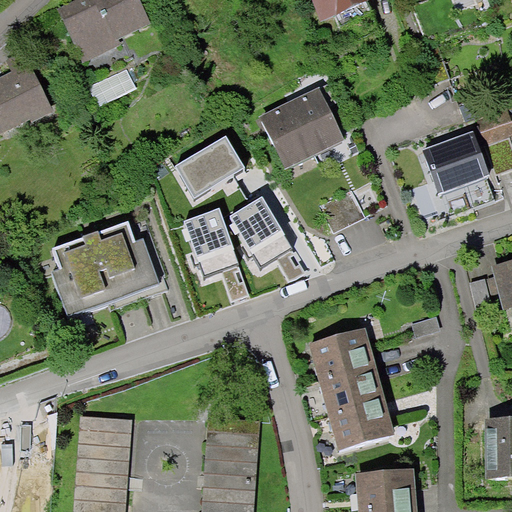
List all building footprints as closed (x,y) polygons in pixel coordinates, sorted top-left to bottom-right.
[(156,31),(142,0),(89,0),(62,11),(86,69),(124,53),(121,46),(156,31)] [(391,5),(389,0),(318,0),(329,28),(391,5)] [(443,44),(399,59),(412,98),(456,83),(443,44)] [(0,140),(59,116),(34,54),(11,63),(16,77),(0,83),(0,140)] [(130,72),(91,87),(100,111),(139,95),(130,72)] [(328,93),(296,108),(321,162),(353,148),(328,93)] [(296,108),(264,122),(289,177),(321,162),(296,108)] [(467,130),(471,143),(486,180),(511,172),(511,145),(511,142),(511,141),(511,120),(510,115),(467,130)] [(245,167),(225,135),(174,166),(194,199),(211,188),(213,191),(234,178),(232,175),(245,167)] [(471,143),(419,161),(435,205),(488,187),(486,180),(471,143)] [(356,193),(322,208),(336,240),(370,225),(356,193)] [(285,234),(263,196),(229,216),(250,251),(251,251),(260,267),(276,258),(277,260),(291,252),(289,249),(292,248),(284,235),(285,234)] [(234,249),(220,208),(183,221),(197,260),(198,259),(204,276),(222,270),(222,273),(237,268),(236,265),(239,264),(233,249),(234,249)] [(137,222),(54,250),(62,274),(53,277),(72,331),(173,296),(153,239),(144,242),(137,222)] [(305,274),(291,252),(277,260),(290,283),(305,274)] [(240,267),(237,268),(222,273),(231,301),(249,296),(240,267)] [(511,269),(498,273),(501,282),(507,307),(509,316),(511,315),(511,269)] [(507,307),(501,282),(474,288),(481,314),(507,307)] [(438,322),(416,330),(421,343),(443,336),(438,322)] [(373,337),(315,353),(325,387),(382,371),(373,337)] [(382,371),(325,387),(335,422),(392,406),(382,371)] [(392,406),(335,422),(345,456),(402,440),(392,406)] [(511,424),(492,425),(493,484),(511,483),(511,424)] [(128,511),(135,429),(83,425),(76,511),(128,511)] [(259,511),(264,430),(210,427),(206,511),(259,511)] [(16,447),(0,452),(0,511),(17,511),(13,498),(31,492),(16,447)] [(424,511),(422,480),(363,484),(364,511),(424,511)]
